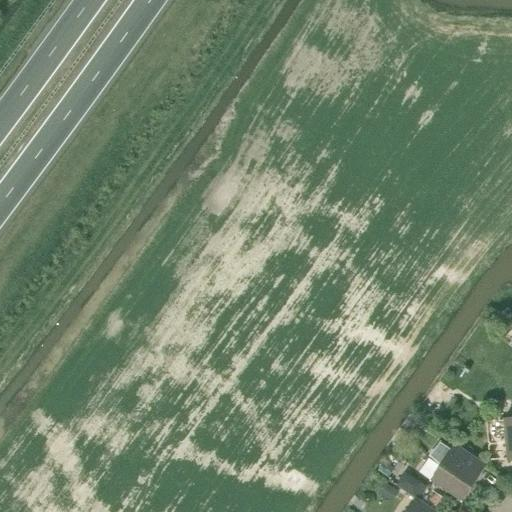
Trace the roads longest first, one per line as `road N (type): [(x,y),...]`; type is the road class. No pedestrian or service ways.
road 1 (trunk): [(0,203),(149,0)]
road 2 (trunk): [(89,0),(0,121)]
